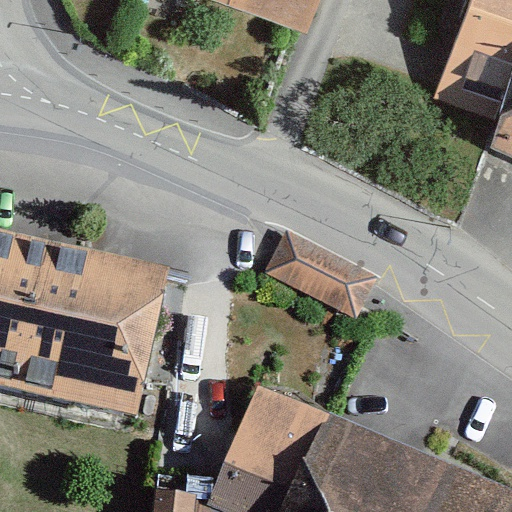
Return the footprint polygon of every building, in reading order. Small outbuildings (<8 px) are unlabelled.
[(264,0),(307,14),(311,0),(264,0)] [(499,123),(511,87),(511,0),(466,0),(431,99),(499,123)] [(497,132),(511,137),(511,87),(499,123),(497,132)] [(292,235),(267,282),(356,331),(382,284),(292,235)] [(0,388),(18,392),(50,248),(0,237),(0,388)] [(18,392),(137,418),(168,274),(50,248),(18,392)] [(511,511),(511,491),(263,385),(214,504),(230,511),(511,511)] [(230,511),(214,504),(197,493),(159,492),(156,511),(230,511)]
